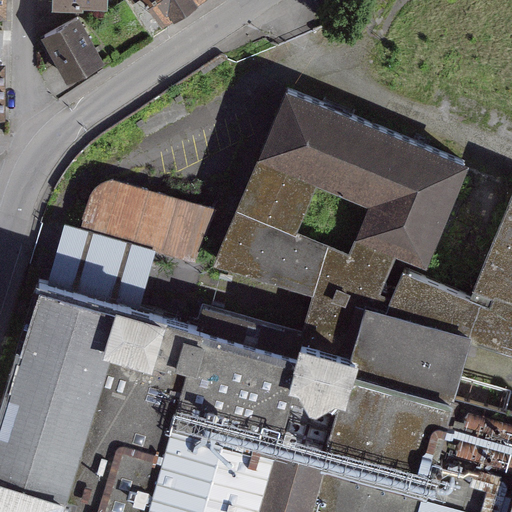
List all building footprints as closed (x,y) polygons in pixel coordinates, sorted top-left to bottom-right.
[(152,0),(164,20),(192,0),(152,0)] [(122,61),(97,14),(51,39),(76,86),(122,61)] [(16,116),(15,59),(0,59),(0,131),(5,131),(5,116),(16,116)] [(484,164),(291,89),(224,260),(335,302),(377,318),(404,247),(434,259),(445,263),(484,164)] [(98,192),(88,221),(204,257),(223,207),(121,179),(98,192)] [(511,187),(477,274),(511,288),(511,187)] [(0,511),(92,511),(160,286),(50,253),(0,413),(0,511)] [(511,288),(477,274),(445,263),(434,259),(407,329),(377,318),(335,302),(323,336),(373,352),(490,393),(505,352),(511,354),(511,288)] [(159,511),(219,302),(160,286),(92,511),(159,511)] [(329,511),(373,352),(323,336),(219,302),(159,511),(329,511)] [(448,511),(490,393),(373,352),(329,511),(448,511)]
